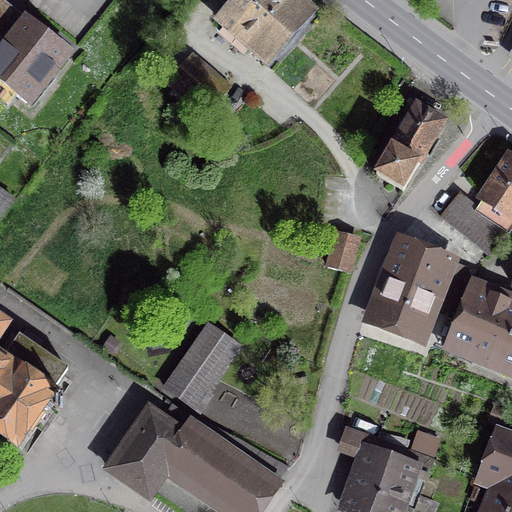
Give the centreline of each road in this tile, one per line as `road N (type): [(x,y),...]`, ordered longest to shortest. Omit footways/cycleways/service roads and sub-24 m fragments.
road 1 (residential): [(321,511),(333,384),(356,302),(389,230),(498,97)]
road 2 (secondary): [(368,0),(498,97)]
